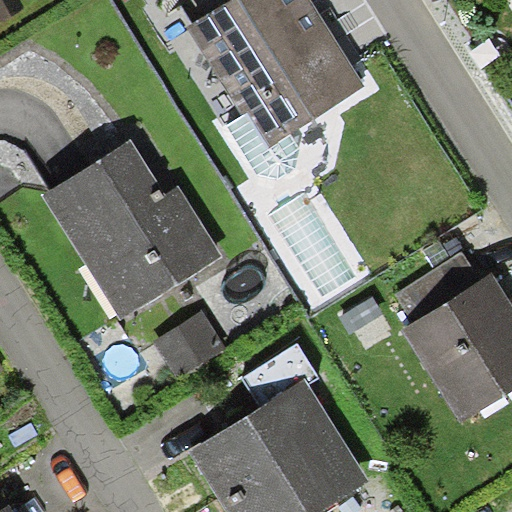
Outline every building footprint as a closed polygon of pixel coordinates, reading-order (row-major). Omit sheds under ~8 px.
[(291,0),(224,0),(179,30),(259,153),(352,93),(291,0)] [(119,146),(36,198),(113,320),(214,257),(169,185),(150,197),(119,146)] [(436,370),(464,415),(511,386),(511,322),(485,278),(391,335),(419,381),(436,370)] [(199,316),(144,346),(163,381),(218,351),(199,316)] [(191,457),(225,511),(326,511),(357,493),(295,393),(191,457)]
